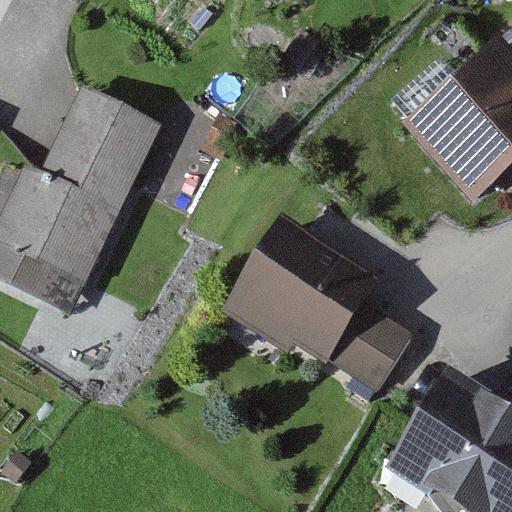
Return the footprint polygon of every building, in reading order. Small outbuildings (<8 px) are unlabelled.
[(300,37),(282,68),(310,84),(328,53),(300,37)] [(511,46),(498,59),(511,73),(511,46)] [(511,73),(498,59),(494,54),(402,139),(474,216),(511,180),(511,73)] [(167,133),(84,94),(42,183),(26,175),(0,228),(0,287),(76,323),(167,133)] [(381,288),(282,227),(224,321),(288,360),(295,348),(331,369),(367,311),(381,288)] [(413,339),(367,311),(331,369),(378,397),(413,339)] [(511,511),(511,417),(449,379),(388,476),(428,500),(434,511),(511,511)]
